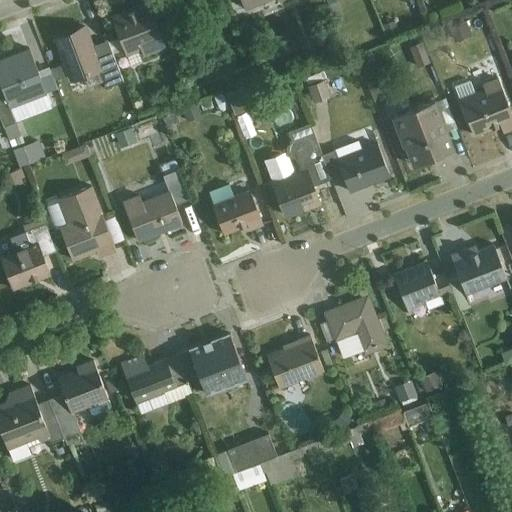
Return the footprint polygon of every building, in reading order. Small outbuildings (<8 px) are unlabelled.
[(241,0),(245,10),(271,0),(241,0)] [(142,58),(165,48),(145,1),(109,16),(126,56),(138,51),(142,58)] [(68,81),(102,68),(85,23),(51,36),(68,81)] [(0,89),(8,109),(45,94),(27,49),(0,59),(0,89)] [(309,101),(326,99),(324,79),(307,81),(309,101)] [(471,141),(511,126),(511,115),(500,81),(455,96),(471,141)] [(408,165),(455,148),(436,98),(389,115),(408,165)] [(236,115),(245,138),(255,134),(246,111),(236,115)] [(349,195),(390,179),(373,135),(332,152),(349,195)] [(12,147),(16,165),(43,160),(40,142),(12,147)] [(285,151),(262,157),(268,178),(291,172),(285,151)] [(287,220),(323,206),(307,167),(271,181),(287,220)] [(139,242),(181,225),(164,183),(122,200),(139,242)] [(71,263),(113,248),(91,185),(58,197),(70,231),(60,235),(71,263)] [(224,237),(261,223),(247,188),(211,202),(224,237)] [(12,292),(49,279),(31,229),(7,238),(15,260),(2,265),(12,292)] [(465,295),(507,279),(491,239),(449,255),(465,295)] [(405,310),(441,297),(429,265),(394,278),(405,310)] [(363,354),(386,345),(367,294),(322,311),(334,341),(355,333),(363,354)] [(205,393),(243,378),(225,332),(187,348),(205,393)] [(279,387),(322,370),(310,338),(267,355),(279,387)] [(135,402),(176,387),(162,349),(121,364),(135,402)] [(504,367),(511,363),(511,350),(500,355),(504,367)] [(78,431),(114,417),(95,366),(59,379),(78,431)] [(393,388),(399,405),(415,399),(409,382),(393,388)] [(0,437),(6,453),(47,438),(29,389),(0,398),(0,437)] [(407,426),(431,417),(426,402),(402,411),(407,426)] [(264,478),(266,483),(296,473),(288,451),(275,455),(267,433),(227,447),(241,486),(264,478)]
